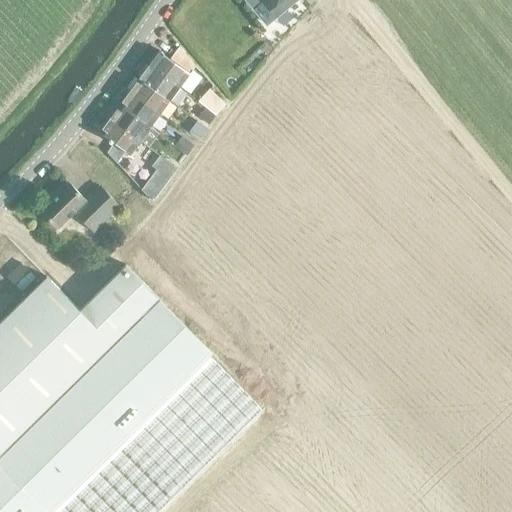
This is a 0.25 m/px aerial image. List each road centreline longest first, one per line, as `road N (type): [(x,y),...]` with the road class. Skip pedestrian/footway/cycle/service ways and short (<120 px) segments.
road 1 (track): [(511,197),(347,0)]
road 2 (unclassified): [(0,195),(98,93),(165,0)]
